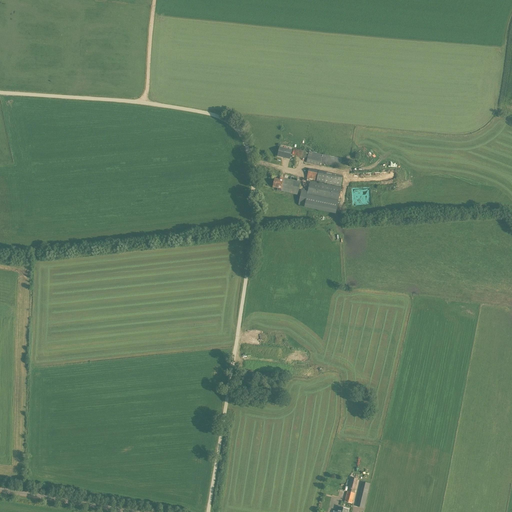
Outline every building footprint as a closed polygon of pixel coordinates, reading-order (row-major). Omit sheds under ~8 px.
[(279,147),(277,156),(290,159),(291,150),(279,147)] [(340,167),(342,159),(309,151),(306,163),(320,166),(321,163),(340,167)] [(316,182),(340,186),(343,175),(309,168),(306,179),(316,181),(316,182)] [(300,182),(280,177),(279,180),(275,178),(273,187),(278,188),(277,191),(281,192),(281,191),(297,195),(300,182)] [(338,202),(341,187),(310,181),(308,191),(301,190),(298,205),(304,206),(304,208),(335,214),(338,202)] [(352,504),(358,479),(351,477),(344,501),(352,504)]
